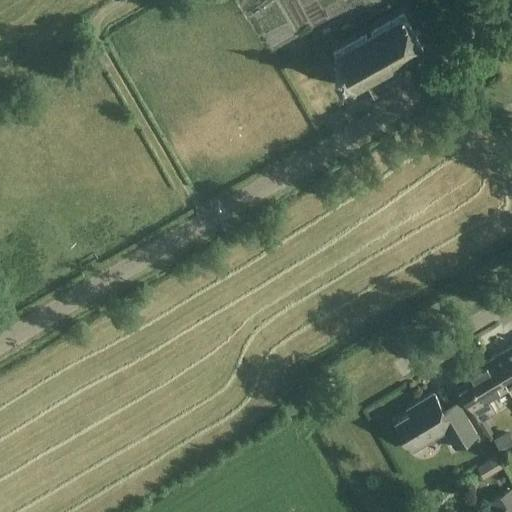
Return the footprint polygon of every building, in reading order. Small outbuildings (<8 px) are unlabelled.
[(400,16),(332,55),(339,68),(332,72),(337,81),(344,77),(351,89),(364,82),(372,97),(398,81),(390,67),(420,50),(400,16)] [(511,345),(489,359),(507,389),(511,385),(511,345)] [(507,389),(489,359),(463,375),(470,384),(460,391),(479,422),(496,411),(489,399),(507,389)] [(455,448),(477,434),(457,402),(444,410),(433,393),(407,409),(409,413),(396,422),(412,450),(444,431),(455,448)] [(511,437),(507,430),(493,438),(500,451),(511,443),(511,437)] [(497,455),(476,467),(483,478),(503,466),(497,455)] [(510,511),(511,511),(511,492),(510,490),(491,501),(497,511),(495,511),(510,511)]
